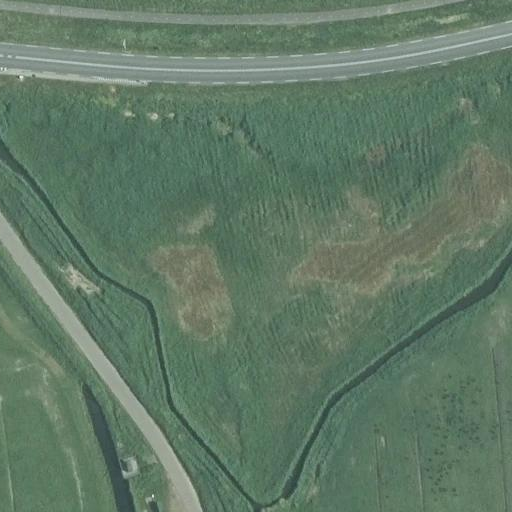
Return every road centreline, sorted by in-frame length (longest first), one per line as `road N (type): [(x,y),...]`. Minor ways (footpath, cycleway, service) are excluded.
road 1 (secondary): [(511,37),(390,65),(159,73),(0,56)]
road 2 (tertiary): [(192,511),(164,450),(0,219)]
